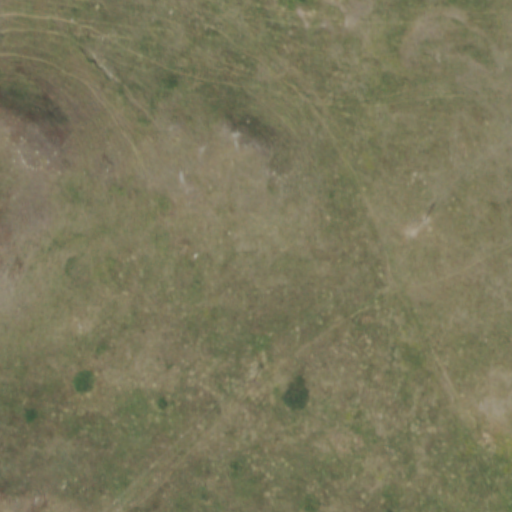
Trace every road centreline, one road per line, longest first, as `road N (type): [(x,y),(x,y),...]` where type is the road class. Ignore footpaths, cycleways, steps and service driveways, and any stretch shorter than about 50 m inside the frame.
road 1 (track): [(123,511),(257,389),(352,320),(511,252)]
road 2 (track): [(412,296),(331,121),(232,35),(172,0)]
